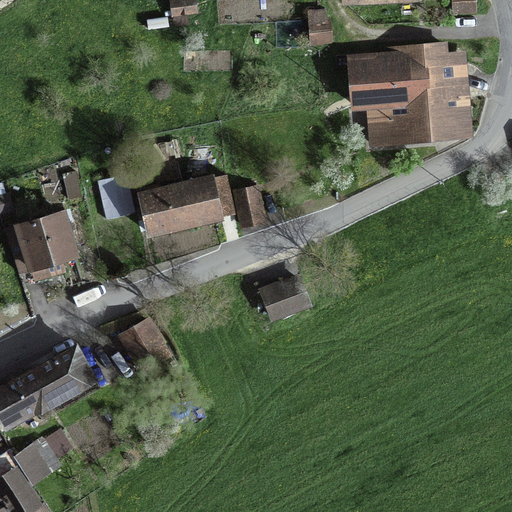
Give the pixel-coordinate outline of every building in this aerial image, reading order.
[(194,0),(178,0),(173,1),(174,13),(196,10),(194,0)] [(477,0),(455,0),(456,8),(478,8),(477,0)] [(309,9),(311,39),(331,38),(327,8),(309,9)] [(444,55),(443,43),(388,48),(388,57),(351,60),(355,106),(369,104),(372,144),(467,136),(460,53),(444,55)] [(61,173),(67,198),(80,195),(74,170),(61,173)] [(142,193),(151,232),(235,212),(227,174),(142,193)] [(242,225),(264,220),(256,187),(234,192),(242,225)] [(19,271),(75,255),(61,211),(5,227),(19,271)] [(273,318),(309,304),(299,278),(263,292),(273,318)] [(168,355),(148,320),(122,335),(142,370),(168,355)] [(77,345),(0,387),(0,410),(7,424),(53,400),(58,408),(99,385),(77,345)] [(30,445),(12,457),(29,484),(48,472),(30,445)] [(0,454),(0,476),(14,468),(17,466),(7,450),(0,454)] [(38,505),(14,468),(0,476),(0,496),(2,499),(0,500),(0,511),(47,511),(42,503),(38,505)]
